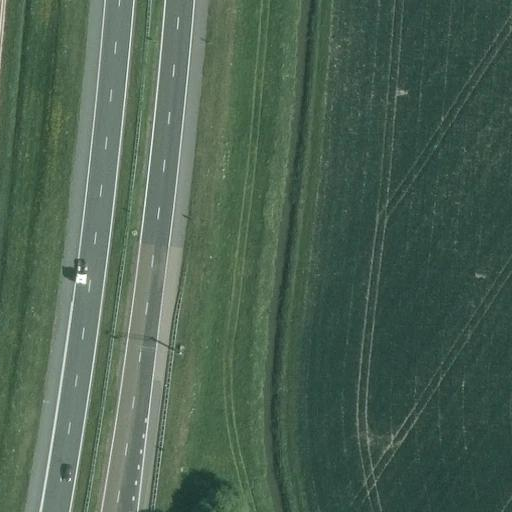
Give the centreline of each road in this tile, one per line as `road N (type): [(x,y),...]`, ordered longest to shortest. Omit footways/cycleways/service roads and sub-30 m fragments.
road 1 (motorway): [(111,511),(163,162),(177,0)]
road 2 (motorway): [(118,0),(55,511)]
